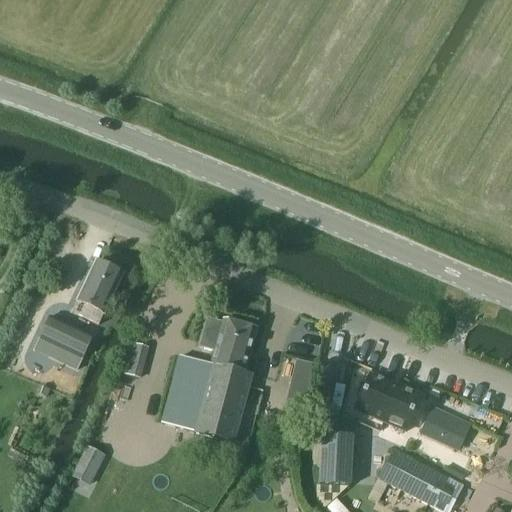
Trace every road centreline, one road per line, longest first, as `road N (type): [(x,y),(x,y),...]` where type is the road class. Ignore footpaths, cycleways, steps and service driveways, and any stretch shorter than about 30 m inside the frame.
road 1 (tertiary): [(511,300),(0,89)]
road 2 (unclassified): [(0,179),(511,387)]
